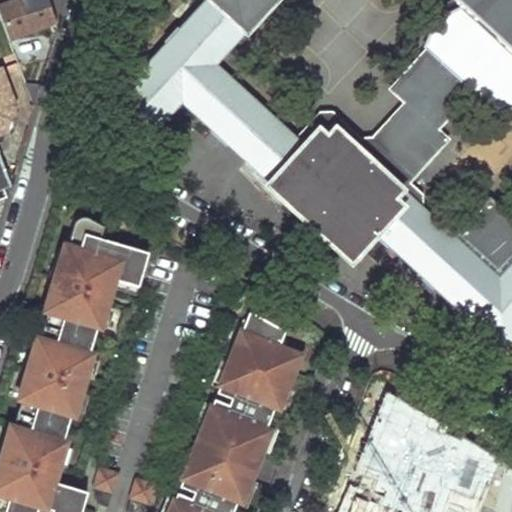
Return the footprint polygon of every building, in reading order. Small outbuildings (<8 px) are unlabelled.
[(44,0),(12,0),(9,2),(8,0),(0,0),(0,7),(11,37),(53,24),(44,0)] [(453,0),(460,6),(511,53),(511,267),(500,281),(423,210),(421,194),(414,187),(361,251),(376,265),(386,254),(382,250),(388,244),(420,274),(418,276),(432,288),(434,286),(465,316),(464,318),(474,327),(476,325),(503,349),(511,339),(511,0),(208,0),(179,32),(177,29),(167,39),(169,42),(106,112),(142,145),(181,101),(214,131),(211,133),(226,146),(228,144),(260,172),(258,175),(262,178),(295,139),(214,66),(244,32),(246,34),(277,0),(453,0)] [(511,53),(460,6),(434,18),(421,48),(426,52),(472,94),(496,113),(511,105),(511,53)] [(42,37),(15,44),(19,61),(46,55),(42,37)] [(437,131),(472,94),(426,52),(392,89),(406,102),(372,139),(409,182),(449,142),(437,131)] [(2,93),(0,94),(0,124),(11,119),(2,93)] [(334,113),(320,113),(295,139),(262,178),(268,184),(267,186),(351,262),(361,251),(414,187),(409,182),(372,139),(361,139),(334,113)] [(0,199),(5,198),(2,190),(9,187),(0,162),(0,199)] [(115,276),(139,283),(149,250),(102,236),(105,224),(89,215),(84,214),(80,216),(73,220),(68,226),(55,268),(59,268),(58,271),(52,293),(51,295),(48,294),(42,314),(45,314),(37,341),(34,341),(30,356),(33,357),(32,359),(24,386),(23,388),(21,387),(16,402),(19,403),(10,435),(7,434),(2,448),(6,450),(5,452),(0,468),(0,511),(36,511),(37,511),(39,503),(50,506),(47,511),(82,511),(89,489),(56,480),(57,474),(46,471),(48,464),(59,467),(60,463),(66,444),(67,440),(65,439),(73,413),(75,414),(77,409),(82,390),(83,386),(71,382),(73,376),(85,379),(86,375),(92,356),(93,352),(90,351),(98,324),(101,325),(102,321),(108,302),(109,297),(97,294),(99,287),(111,291),(113,285),(115,276)] [(52,293),(58,271),(50,269),(43,291),(52,293)] [(115,276),(113,285),(136,292),(139,283),(115,276)] [(111,291),(99,287),(97,294),(109,297),(111,291)] [(108,302),(102,321),(110,323),(116,304),(108,302)] [(283,405),(289,390),(290,387),(284,385),(295,358),(278,351),(283,337),(251,308),(230,363),(220,389),(218,394),(232,400),(230,406),(215,400),(213,405),(203,431),(193,456),(183,482),(181,487),(195,493),(193,500),(178,494),(176,499),(171,511),(234,511),(237,506),(241,496),(247,498),(252,485),(254,481),(248,478),(258,453),(264,456),(265,453),(271,437),(264,435),(268,426),(274,412),(277,402),(283,405)] [(92,356),(86,375),(94,377),(100,359),(92,356)] [(24,386),(32,359),(24,357),(16,384),(24,386)] [(220,389),(230,363),(223,360),(212,386),(220,389)] [(85,379),(73,376),(71,382),(83,386),(85,379)] [(82,390),(77,409),(85,411),(90,392),(82,390)] [(277,402),(274,412),(285,416),(294,392),(289,390),(283,405),(277,402)] [(203,431),(213,405),(206,402),(195,428),(203,431)] [(359,511),(396,430),(399,421),(380,413),(351,483),(354,485),(349,494),(346,494),(344,494),(336,511),(359,511)] [(271,437),(265,453),(270,455),(279,431),(268,426),(264,435),(271,437)] [(359,511),(382,511),(384,509),(380,507),(409,436),(396,430),(359,511)] [(453,489),(472,443),(452,434),(427,492),(448,501),(453,489)] [(490,451),(472,443),(453,489),(470,496),(490,451)] [(66,444),(60,463),(69,466),(74,446),(66,444)] [(183,482),(193,456),(185,453),(175,480),(183,482)] [(59,467),(48,464),(46,471),(57,474),(59,467)] [(102,466),(96,485),(114,490),(119,471),(102,466)] [(138,476),(133,496),(150,501),(156,482),(138,476)] [(109,504),(114,490),(96,485),(95,489),(95,493),(95,497),(99,501),(102,503),(106,504),(109,504)] [(241,496),(237,506),(248,510),(258,487),(252,485),(247,498),(241,496)] [(149,505),(150,501),(133,496),(129,510),(132,511),(141,511),(144,511),(147,508),(149,505)] [(171,511),(176,499),(169,496),(162,511),(171,511)] [(39,503),(37,511),(47,511),(50,506),(39,503)]
